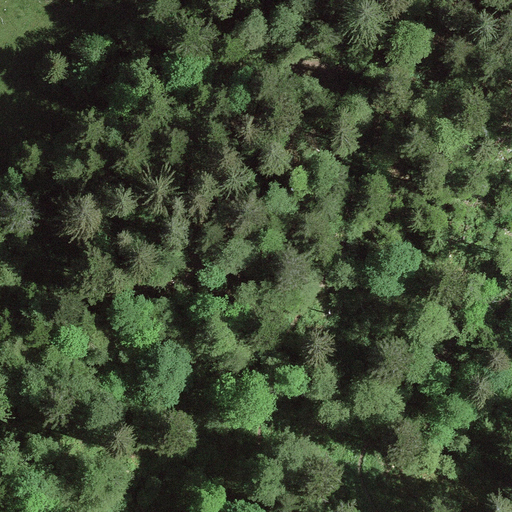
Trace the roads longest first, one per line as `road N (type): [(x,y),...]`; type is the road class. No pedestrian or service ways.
road 1 (track): [(266,511),(259,445),(272,359),(333,267),(353,211),(351,124),(334,83),(283,68),(182,92),(141,111),(0,210)]
road 2 (track): [(511,301),(377,412),(357,470),(372,511)]
